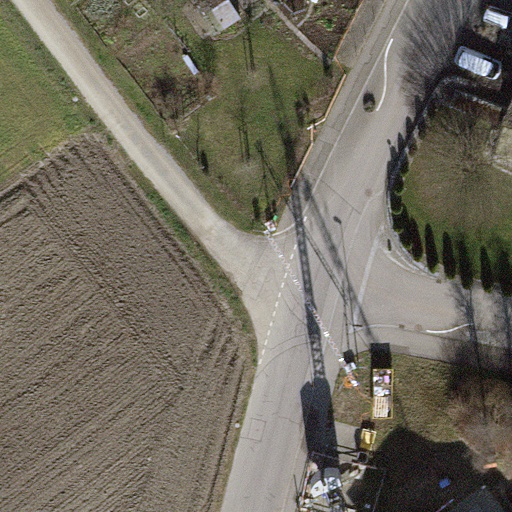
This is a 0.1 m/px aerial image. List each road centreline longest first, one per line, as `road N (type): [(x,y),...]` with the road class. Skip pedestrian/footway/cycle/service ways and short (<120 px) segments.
road 1 (track): [(295,357),(31,0)]
road 2 (residential): [(447,0),(322,281)]
road 3 (residential): [(322,281),(254,511)]
road 4 (residential): [(511,318),(322,281)]
